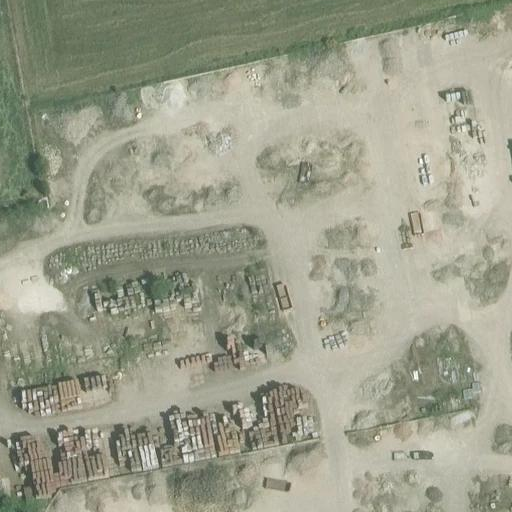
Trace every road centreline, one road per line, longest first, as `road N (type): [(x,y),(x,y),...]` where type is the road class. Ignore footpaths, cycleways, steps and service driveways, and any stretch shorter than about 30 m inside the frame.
road 1 (residential): [(0,66),(36,222),(43,406),(332,374)]
road 2 (residential): [(332,374),(307,119)]
road 3 (residential): [(307,119),(511,87)]
road 4 (residential): [(511,315),(370,341),(332,374)]
road 5 (residential): [(332,374),(419,402),(511,399)]
road 6 (residential): [(307,119),(273,0)]
